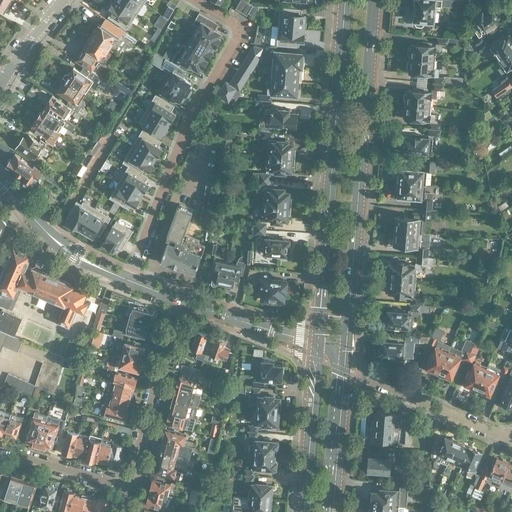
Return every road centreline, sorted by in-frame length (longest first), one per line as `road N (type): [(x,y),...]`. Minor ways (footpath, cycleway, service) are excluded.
road 1 (primary): [(345,350),(374,0)]
road 2 (primary): [(344,0),(317,342)]
road 3 (residential): [(197,0),(244,25),(200,96),(127,279)]
road 4 (residential): [(127,487),(179,298)]
road 5 (primary): [(317,342),(303,511)]
road 6 (primary): [(127,279),(75,254),(0,182)]
road 7 (primary): [(332,511),(345,350)]
road 8 (residential): [(511,439),(370,378)]
road 9 (primary): [(317,342),(179,298)]
road 10 (residential): [(127,487),(0,448)]
